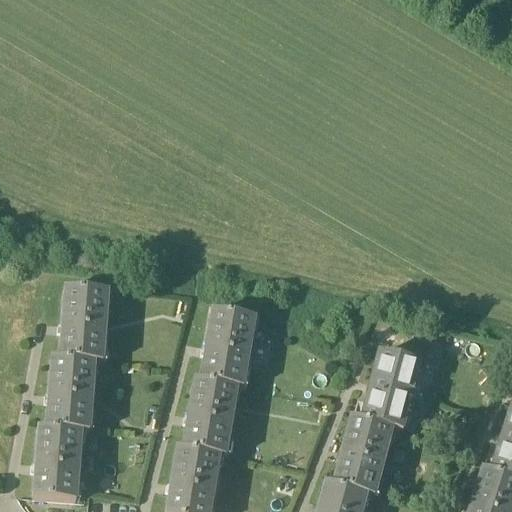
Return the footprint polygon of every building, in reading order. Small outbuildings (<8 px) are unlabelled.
[(106,298),(63,294),(57,365),(93,367),(100,368),(106,298)] [(253,323),(210,316),(198,386),(235,392),(241,393),(253,323)] [(419,369),(376,357),(358,425),(390,434),(401,437),(404,425),(402,424),(407,406),(413,408),(415,399),(409,398),(414,380),(416,381),(419,369)] [(57,365),(49,364),(44,434),(79,436),(87,437),(93,367),(57,365)] [(198,386),(192,386),(181,454),(217,460),(223,461),(235,392),(198,386)] [(511,410),(509,409),(488,476),(511,483),(511,410)] [(358,425),(348,422),(331,490),(364,499),(372,501),(390,434),(358,425)] [(44,434),(36,433),(31,503),(74,506),(79,436),(44,434)] [(181,454),(175,453),(164,511),(208,511),(217,460),(181,454)] [(480,474),(468,511),(511,511),(511,483),(488,476),(480,474)] [(331,490),(323,488),(316,511),(360,511),(364,499),(331,490)]
